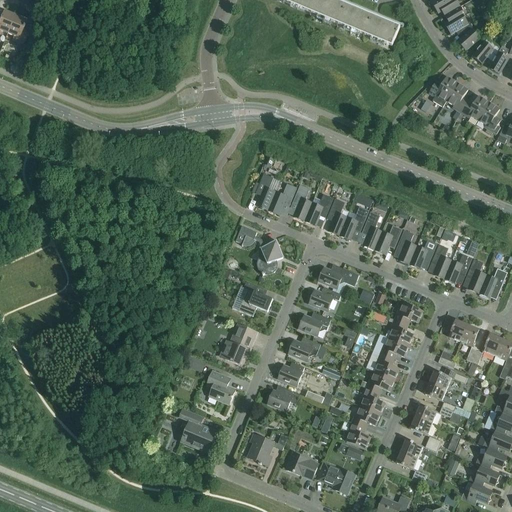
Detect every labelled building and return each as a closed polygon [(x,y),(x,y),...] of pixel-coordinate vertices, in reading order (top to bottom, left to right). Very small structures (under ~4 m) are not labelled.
[(400,28),(398,27),(333,0),(278,0),(392,47),(400,28)] [(445,17),(460,8),(457,3),(455,4),(452,0),(435,0),(431,3),(438,14),(442,12),(445,17)] [(463,13),(460,8),(445,17),(448,22),(444,24),(451,36),(455,33),(459,39),(472,28),(469,24),(467,25),(461,14),(463,13)] [(0,33),(1,32),(7,34),(15,16),(3,12),(1,17),(0,17),(0,18),(0,33)] [(15,16),(7,34),(13,37),(12,41),(23,46),(27,34),(22,32),(23,29),(24,27),(26,21),(15,16)] [(458,43),(466,52),(480,39),(472,30),(458,43)] [(476,45),(468,54),(481,65),(493,50),(484,43),(480,48),(476,45)] [(509,59),(504,57),(508,51),(502,47),(489,69),(499,76),(509,59)] [(443,108),(446,102),(457,84),(447,78),(442,85),(436,82),(429,95),(434,98),(432,102),(443,108)] [(468,91),(457,84),(446,102),(456,109),(455,111),(461,114),(468,101),(463,98),(468,91)] [(468,101),(461,114),(467,118),(468,116),(478,122),(489,104),(478,97),(474,105),(468,101)] [(489,104),(478,122),(484,125),(483,128),(487,130),(485,133),(491,137),(501,121),(495,118),(499,110),(489,104)] [(440,113),(436,120),(443,123),(447,116),(440,113)] [(493,149),(497,141),(490,138),(486,146),(493,149)] [(260,185),(255,195),(261,197),(257,207),(268,212),(275,193),(269,190),(273,179),(264,175),(260,185)] [(275,193),(268,212),(279,216),(283,206),(289,209),(297,189),(287,185),(282,196),(275,193)] [(300,186),(292,206),(297,208),(293,217),(293,218),(304,223),(312,204),(305,201),(309,190),(300,186)] [(312,204),(304,223),(315,227),(316,226),(318,220),(320,217),(325,219),(333,200),(323,196),(319,207),(312,204)] [(339,237),(347,218),(340,216),(344,204),(335,200),(327,220),(332,222),(328,232),(339,237)] [(354,221),(347,218),(339,237),(350,242),(354,231),(360,234),(369,212),(359,208),(354,221)] [(374,251),(382,233),(375,230),(380,217),(370,213),(362,234),(367,237),(363,247),(374,251)] [(242,227),(235,242),(242,245),(241,247),(243,248),(245,248),(248,248),(250,247),(251,246),(253,245),(254,243),(255,242),(259,243),(261,248),(260,249),(261,250),(259,251),(257,253),(255,255),(253,257),(253,258),(252,259),(258,261),(257,262),(257,264),(257,265),(257,267),(257,269),(258,271),(259,272),(260,273),(262,274),(263,276),(264,276),(266,276),(268,276),(269,276),(271,275),(273,274),(274,273),(275,272),(276,270),(277,269),(275,269),(275,267),(275,265),(275,264),(275,262),(277,261),(284,259),(277,242),(266,247),(265,247),(262,240),(255,237),(256,233),(242,227)] [(389,236),(382,233),(374,251),(385,256),(389,246),(395,248),(402,231),(392,227),(389,236)] [(438,228),(434,236),(440,239),(444,230),(438,228)] [(404,231),(397,249),(402,251),(398,261),(409,266),(417,247),(410,244),(413,235),(404,231)] [(417,247),(409,266),(420,271),(424,260),(430,263),(437,245),(428,241),(424,250),(417,247)] [(439,246),(431,263),(437,266),(433,276),(444,280),(451,262),(444,259),(448,250),(439,246)] [(451,262),(444,280),(455,285),(459,275),(465,277),(472,260),(462,256),(459,265),(451,262)] [(474,260),(466,278),(472,280),(468,290),(479,295),(486,276),(479,273),(483,264),(474,260)] [(321,276),(318,282),(326,285),(327,287),(328,286),(334,289),(333,292),(341,296),(346,284),(354,288),(359,277),(350,273),(342,270),(340,276),(335,274),(333,273),(331,274),(330,272),(324,269),(323,271),(320,272),(321,276)] [(486,276),(479,295),(490,299),(494,289),(500,292),(507,274),(497,270),(493,279),(486,276)] [(243,301),(239,312),(253,318),(256,309),(268,313),(273,301),(255,293),(257,288),(246,283),(244,289),(248,290),(243,301)] [(312,298),(309,305),(317,308),(318,309),(319,309),(328,312),(333,299),(339,302),(341,296),(333,292),(330,298),(326,296),(326,297),(324,296),(322,296),(321,294),(314,292),(314,294),(310,295),(312,298)] [(384,296),(378,294),(374,303),(380,306),(384,296)] [(397,315),(394,321),(408,327),(410,321),(418,324),(423,312),(414,309),(415,307),(409,305),(408,306),(403,304),(399,316),(397,315)] [(301,323),(299,330),(306,333),(307,335),(309,334),(317,338),(323,340),(326,332),(331,321),(322,317),(320,324),(315,322),(313,321),(311,322),(311,320),(310,319),(304,317),(303,319),(300,320),(301,323)] [(387,332),(393,324),(388,320),(382,329),(387,332)] [(394,328),(392,331),(389,339),(408,347),(413,336),(405,332),(408,327),(394,321),(391,327),(394,328)] [(460,343),(467,326),(456,321),(449,338),(460,343)] [(249,354),(255,339),(257,334),(238,326),(231,343),(227,341),(221,357),(222,359),(238,366),(240,365),(243,357),(244,358),(246,354),(247,354),(249,354)] [(467,326),(460,343),(472,348),(479,331),(467,326)] [(362,328),(360,335),(367,337),(369,331),(362,328)] [(346,330),(344,336),(348,338),(344,347),(350,349),(357,334),(346,330)] [(483,352),(495,357),(502,340),(490,335),(483,352)] [(408,347),(389,339),(385,350),(382,349),(380,355),(392,360),(394,355),(404,359),(408,347)] [(511,348),(511,344),(502,340),(495,357),(506,362),(511,348)] [(300,345),(294,342),(293,344),(290,345),(291,348),(288,355),(296,358),(297,360),(298,359),(307,363),(308,358),(314,356),(316,357),(320,346),(312,343),(310,349),(305,347),(303,346),(301,347),(300,345)] [(471,350),(466,361),(472,364),(477,352),(471,350)] [(482,354),(477,352),(472,364),(477,366),(482,354)] [(379,362),(375,373),(394,381),(399,370),(389,366),(392,360),(380,355),(377,362),(379,362)] [(450,368),(452,363),(440,358),(438,364),(450,368)] [(290,370),(283,367),(283,369),(279,370),(281,373),(278,380),(286,383),(286,385),(288,384),(296,388),(304,369),(293,364),(291,369),(290,370)] [(506,378),(511,366),(505,364),(499,378),(505,381),(506,378)] [(320,374),(332,379),(335,373),(323,368),(320,374)] [(429,384),(446,391),(451,380),(453,381),(453,380),(465,385),(467,379),(445,370),(443,376),(434,372),(429,384)] [(229,406),(236,390),(229,388),(232,381),(212,372),(206,387),(212,389),(209,398),(229,406)] [(394,381),(375,373),(370,384),(368,384),(366,390),(377,395),(380,389),(390,393),(394,381)] [(442,402),(446,391),(429,384),(425,395),(442,402)] [(474,388),(469,400),(475,402),(480,390),(474,388)] [(279,395),(273,392),(272,394),(269,395),(270,399),(268,405),(275,408),(276,410),(277,409),(286,413),(290,403),(295,406),(299,396),(283,389),(281,394),(279,395)] [(377,395),(366,390),(363,396),(365,397),(361,408),(380,416),(385,404),(375,400),(377,395)] [(325,396),(322,405),(328,408),(333,396),(328,394),(325,396)] [(497,414),(502,416),(508,418),(511,413),(511,394),(507,406),(501,403),(499,408),(497,407),(495,413),(497,414)] [(441,409),(453,414),(455,408),(444,403),(441,409)] [(415,418),(432,425),(437,414),(420,407),(415,418)] [(380,416),(361,408),(356,419),(354,418),(351,424),(363,429),(366,423),(375,427),(380,416)] [(439,415),(451,419),(453,414),(441,409),(439,415)] [(203,419),(183,411),(179,419),(190,423),(184,436),(182,435),(181,439),(182,440),(181,443),(209,454),(218,434),(200,427),(203,419)] [(501,436),(504,430),(511,433),(511,419),(508,418),(502,416),(497,414),(490,431),(495,433),(501,436)] [(427,437),(432,425),(415,418),(410,430),(427,437)] [(324,424),(321,432),(327,435),(330,427),(324,424)] [(363,429),(351,424),(349,430),(351,431),(346,443),(366,451),(370,439),(363,436),(365,429),(363,429)] [(501,436),(495,433),(492,440),(487,438),(482,448),(488,451),(494,453),(496,447),(509,453),(511,445),(511,440),(501,436)] [(281,435),(277,445),(253,435),(250,443),(255,445),(249,459),(248,459),(259,464),(258,465),(261,466),(261,465),(268,468),(272,458),(268,456),(271,447),(282,452),(288,438),(281,435)] [(427,443),(439,448),(441,442),(429,437),(427,443)] [(401,453),(418,460),(423,448),(406,441),(401,453)] [(425,449),(436,454),(439,448),(427,443),(425,449)] [(282,465),(289,449),(286,447),(278,464),(282,465)] [(350,448),(349,449),(347,455),(346,456),(359,461),(363,453),(350,448)] [(494,453),(488,451),(485,458),(479,456),(475,466),(487,471),(487,470),(489,465),(502,470),(507,458),(494,453)] [(418,460),(401,453),(396,464),(413,471),(418,460)] [(293,454),(286,471),(301,477),(302,477),(312,481),(318,465),(308,461),(293,454)] [(318,481),(334,487),(332,490),(347,496),(355,477),(340,471),(340,472),(324,465),(318,481)] [(479,488),(482,482),(495,488),(500,476),(487,470),(487,471),(475,466),(468,483),(479,488)] [(427,477),(415,472),(413,478),(424,482),(427,477)] [(492,493),(479,488),(468,483),(465,490),(461,501),(472,505),(475,500),(487,505),(492,493)] [(397,505),(383,499),(377,511),(405,511),(410,501),(401,498),(397,505)]
